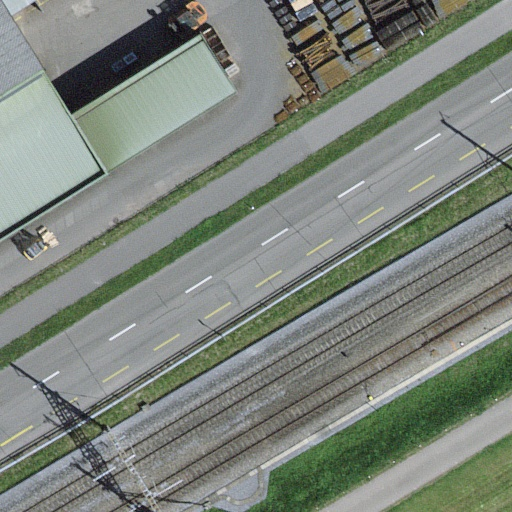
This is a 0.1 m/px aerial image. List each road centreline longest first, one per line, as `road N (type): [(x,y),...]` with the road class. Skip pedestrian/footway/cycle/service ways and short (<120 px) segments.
road 1 (primary): [(511,89),(0,409)]
road 2 (unclassified): [(363,511),(511,420)]
